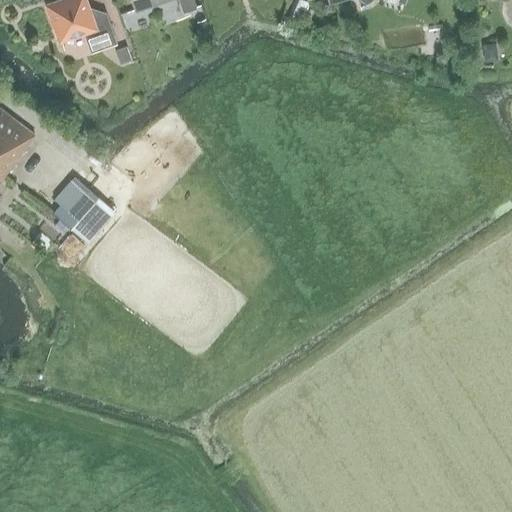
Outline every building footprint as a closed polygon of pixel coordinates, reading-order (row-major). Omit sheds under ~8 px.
[(90,18),(83,0),(63,0),(47,6),(59,40),(83,31),(88,47),(89,47),(90,52),(115,43),(105,13),(90,18)] [(131,0),(135,10),(162,0),(178,0),(183,13),(196,8),(193,0),(131,0)] [(295,5),(290,17),(298,20),(306,1),(303,0),(292,0),(290,4),(295,5)] [(208,32),(204,18),(196,21),(200,34),(208,32)] [(114,50),(119,64),(131,59),(126,46),(114,50)] [(0,180),(35,135),(5,112),(0,118),(0,180)] [(62,207),(78,188),(69,180),(52,198),(62,207)] [(68,213),(77,220),(77,221),(70,230),(85,244),(113,212),(109,208),(87,190),(68,213)]
